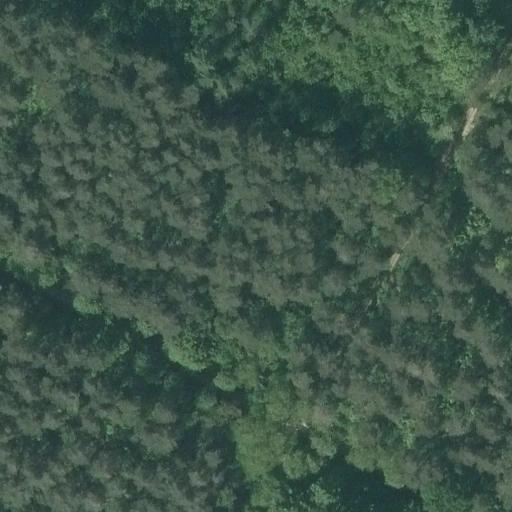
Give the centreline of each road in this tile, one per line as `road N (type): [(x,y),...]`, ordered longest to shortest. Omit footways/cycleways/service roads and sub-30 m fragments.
road 1 (track): [(0,261),(293,435)]
road 2 (track): [(293,435),(429,511)]
